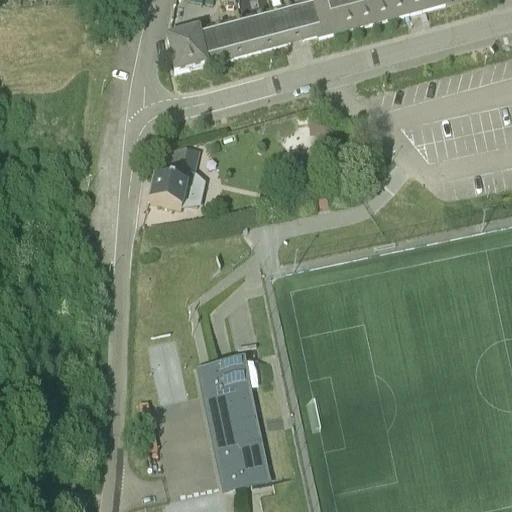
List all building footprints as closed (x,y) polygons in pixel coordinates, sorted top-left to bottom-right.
[(307,0),(309,7),(163,45),(172,78),(318,40),(319,42),(478,0),(307,0)] [(309,120),(311,126),(325,124),(324,117),(316,114),(309,120)] [(153,181),(148,206),(185,215),(194,178),(182,175),(186,151),(163,159),(157,182),(153,181)] [(277,196),(266,194),(264,204),(275,206),(277,196)] [(222,499),(270,489),(243,364),(196,374),(222,499)] [(148,458),(157,456),(155,446),(146,448),(148,458)]
